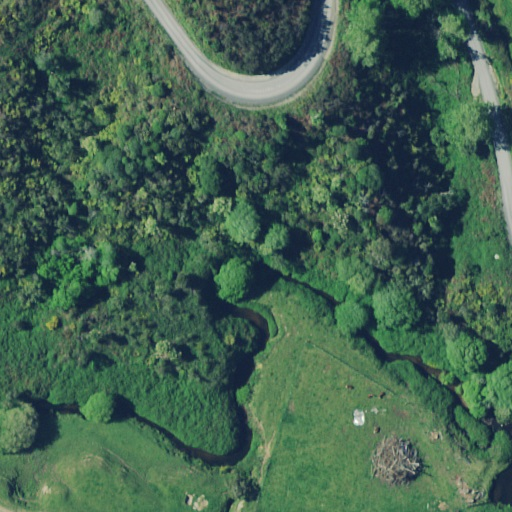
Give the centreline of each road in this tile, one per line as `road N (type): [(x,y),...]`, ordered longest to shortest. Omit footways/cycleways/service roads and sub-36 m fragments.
road 1 (unclassified): [(150,0),(202,64),(263,70),(317,0)]
road 2 (unclassified): [(457,0),(511,209)]
